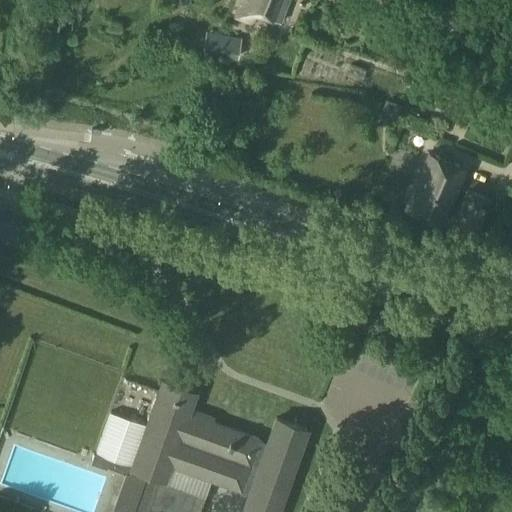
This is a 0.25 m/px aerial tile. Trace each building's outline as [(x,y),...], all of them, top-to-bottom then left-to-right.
[(241,0),(239,7),(236,18),(252,24),(256,13),(280,22),(288,0),(241,0)] [(379,114),(395,121),(401,104),(385,98),(379,114)] [(405,207),(442,222),(466,166),(429,151),(405,207)] [(491,200),(469,190),(453,227),(475,236),(491,200)] [(0,233),(13,237),(17,221),(0,216),(0,233)] [(139,492),(132,511),(145,511),(158,476),(165,478),(170,463),(241,488),(242,487),(250,490),(243,511),(244,511),(277,511),(308,428),(276,417),(267,443),(259,440),(259,438),(212,421),(213,418),(190,409),(196,391),(162,379),(146,426),(131,466),(131,467),(146,472),(143,481),(139,492)] [(131,466),(146,426),(109,412),(94,451),(95,452),(110,457),(107,465),(128,472),(131,466)] [(95,452),(94,451),(91,461),(107,467),(107,465),(110,457),(95,452)] [(158,476),(145,511),(198,511),(205,495),(164,480),(165,478),(158,476)]
